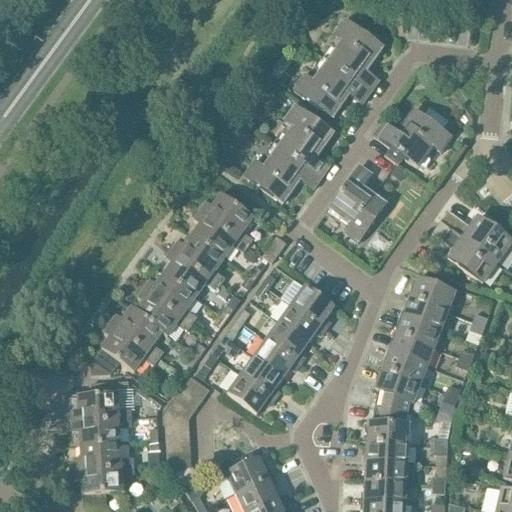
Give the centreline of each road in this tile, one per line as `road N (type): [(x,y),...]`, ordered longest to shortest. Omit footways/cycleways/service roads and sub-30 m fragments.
road 1 (residential): [(376,294),(295,239),(354,157),(358,132),(405,65),(418,54),(498,66)]
road 2 (residential): [(331,511),(302,440),(348,373),(376,294)]
road 3 (residential): [(376,294),(464,166),(487,161)]
road 4 (residential): [(39,511),(34,382),(61,382)]
road 5 (secondary): [(0,121),(88,0)]
